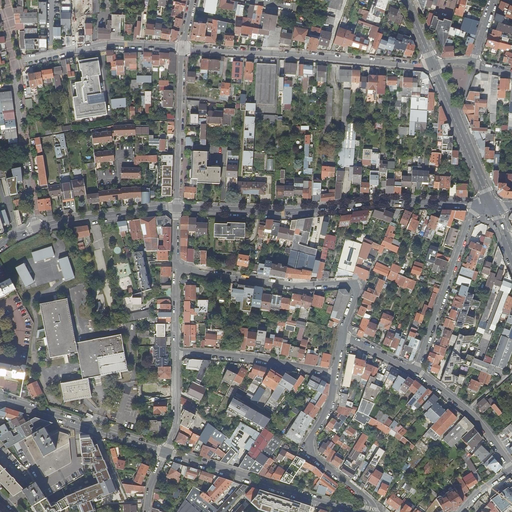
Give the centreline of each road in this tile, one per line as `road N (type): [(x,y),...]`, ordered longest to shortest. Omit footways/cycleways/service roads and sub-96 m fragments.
road 1 (tertiary): [(175,208),(297,213),(382,202),(491,205)]
road 2 (residential): [(182,47),(433,64)]
road 3 (residential): [(174,267),(293,286),(348,284),(354,292),(340,333)]
road 4 (tertiary): [(354,511),(166,451)]
road 5 (residential): [(491,205),(469,220),(415,371)]
road 6 (tertiary): [(166,451),(0,398)]
road 7 (residential): [(11,63),(36,228)]
road 8 (residential): [(334,375),(174,354)]
road 9 (residential): [(175,208),(182,47)]
road 10 (secondary): [(433,64),(491,205)]
road 11 (residential): [(361,494),(306,454),(334,375)]
road 12 (tertiary): [(36,228),(175,208)]
road 13 (residential): [(415,371),(465,409),(510,469)]
road 14 (residential): [(182,47),(108,44),(50,55)]
